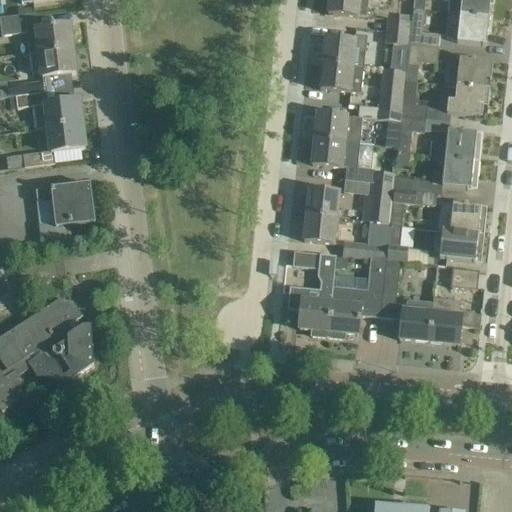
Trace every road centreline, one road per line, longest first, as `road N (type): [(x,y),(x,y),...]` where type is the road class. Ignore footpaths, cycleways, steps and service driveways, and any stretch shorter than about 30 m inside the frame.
road 1 (residential): [(165,426),(105,0)]
road 2 (secondary): [(178,479),(300,445),(511,454)]
road 3 (secondary): [(497,402),(280,395),(165,426)]
road 4 (residential): [(250,315),(288,0)]
road 5 (secondary): [(165,426),(92,457),(10,511)]
road 6 (residential): [(497,402),(511,257)]
